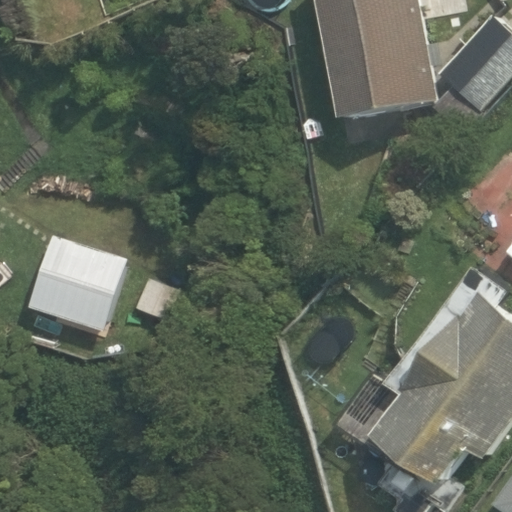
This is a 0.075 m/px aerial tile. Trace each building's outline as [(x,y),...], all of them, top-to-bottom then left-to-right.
[(440,97),(422,0),(322,0),(343,114),(440,97)] [(485,110),(511,80),(511,30),(495,15),(443,74),(485,110)] [(130,260),(57,235),(33,305),(106,330),(130,260)] [(511,310),(501,304),(511,290),(475,265),(388,381),(404,392),(373,430),(442,480),(467,445),(487,457),(511,423),(511,310)] [(511,511),(511,479),(496,502),(510,511),(511,511)]
